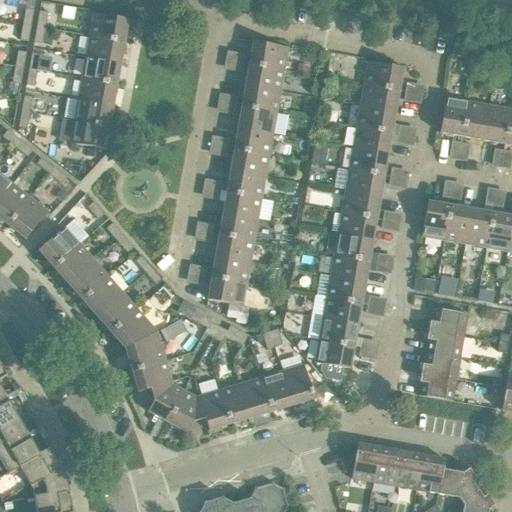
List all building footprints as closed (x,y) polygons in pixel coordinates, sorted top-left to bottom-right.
[(30,27),(33,11),(24,10),(22,25),(30,27)] [(44,29),(47,14),(39,12),(36,28),(44,29)] [(123,43),(127,21),(92,15),(88,37),(123,43)] [(27,42),(30,27),(22,25),(19,41),(27,42)] [(41,45),(44,29),(36,28),(33,43),(41,45)] [(119,65),(123,43),(88,37),(85,59),(119,65)] [(283,71),(287,49),(252,43),(248,65),(283,71)] [(22,69),(25,54),(17,52),(14,68),(22,69)] [(242,64),(243,56),(229,54),(225,57),(224,61),(242,64)] [(36,72),(39,56),(31,55),(28,70),(36,72)] [(115,86),(119,65),(85,59),(81,79),(115,86)] [(240,72),(242,64),(224,61),(224,65),(227,70),(240,72)] [(398,91),(402,69),(367,63),(363,85),(398,91)] [(279,93),(283,71),(248,65),(244,87),(279,93)] [(19,85),(22,69),(14,68),(11,83),(19,85)] [(33,87),(36,72),(28,70),(25,86),(33,87)] [(112,107),(115,86),(81,79),(77,101),(112,107)] [(394,113),(398,91),(363,85),(359,106),(394,113)] [(422,92),(419,87),(405,85),(404,93),(421,96),(422,92)] [(275,114),(279,93),(244,87),(241,108),(275,114)] [(421,100),(421,96),(404,93),(403,100),(417,103),(421,100)] [(234,107),(236,99),(222,96),(218,99),(217,104),(234,107)] [(29,114),(31,98),(23,97),(21,112),(29,114)] [(461,138),(467,103),(445,99),(439,134),(461,138)] [(108,129),(112,107),(77,101),(73,122),(108,129)] [(482,141),(488,107),(467,103),(461,138),(482,141)] [(233,114),(234,107),(217,104),(216,108),(219,112),(233,114)] [(390,134),(394,113),(359,106),(356,128),(390,134)] [(503,145),(509,111),(488,107),(482,141),(503,145)] [(271,135),(275,114),(241,108),(237,129),(271,135)] [(511,146),(511,110),(509,111),(503,145),(511,146)] [(26,129),(29,114),(21,112),(18,128),(26,129)] [(104,150),(108,129),(73,122),(69,144),(104,150)] [(415,134),(412,130),(398,127),(397,135),(414,138),(415,134)] [(386,155),(390,134),(356,128),(352,149),(386,155)] [(268,156),(271,135),(237,129),(233,150),(268,156)] [(19,141),(7,131),(2,138),(14,148),(19,141)] [(413,142),(414,138),(397,135),(395,143),(409,146),(413,142)] [(227,149),(228,141),(214,139),(210,142),(209,146),(227,149)] [(31,151),(19,141),(14,148),(26,158),(31,151)] [(457,161),(460,144),(452,143),(450,156),(453,160),(457,161)] [(465,159),(468,145),(460,144),(457,161),(461,162),(465,159)] [(226,157),(227,149),(209,146),(209,150),(212,155),(226,157)] [(383,176),(386,155),(352,149),(348,170),(383,176)] [(264,178),(268,156),(233,150),(229,172),(264,178)] [(499,169),(502,151),(495,150),(492,164),(495,168),(499,169)] [(508,167),(510,153),(502,151),(499,169),(504,169),(508,167)] [(53,168),(40,158),(35,165),(48,175),(53,168)] [(65,178),(53,168),(48,175),(60,184),(65,178)] [(379,198),(383,176),(348,170),(344,192),(379,198)] [(407,177),(404,173),(390,170),(389,178),(406,181),(407,177)] [(260,199),(264,178),(229,172),(226,193),(260,199)] [(0,199),(11,185),(0,175),(0,199)] [(406,185),(406,181),(389,178),(388,185),(402,188),(406,185)] [(219,192),(221,184),(207,182),(203,185),(202,189),(219,192)] [(450,200),(453,183),(449,182),(445,185),(442,199),(450,200)] [(458,202),(460,188),(457,184),(453,183),(450,200),(458,202)] [(0,220),(7,226),(28,199),(11,185),(0,199),(0,220)] [(218,200),(219,192),(202,189),(201,194),(204,198),(218,200)] [(492,208),(496,190),(491,190),(487,193),(485,206),(492,208)] [(500,209),(503,195),(500,191),(496,190),(492,208),(500,209)] [(375,220),(379,198),(344,192),(340,213),(375,220)] [(256,221),(260,199),(226,193),(222,215),(256,221)] [(24,240),(46,213),(28,199),(7,226),(24,240)] [(103,215),(95,206),(93,203),(87,208),(97,220),(103,215)] [(443,241),(449,207),(427,203),(421,237),(443,241)] [(464,245),(470,210),(449,207),(443,241),(464,245)] [(485,249),(491,214),(470,210),(464,245),(485,249)] [(371,241),(375,220),(340,213),(337,235),(371,241)] [(400,220),(397,216),(383,213),(381,221),(399,224),(400,220)] [(506,252),(511,218),(511,217),(491,214),(485,249),(506,252)] [(253,242),(256,221),(222,215),(218,236),(253,242)] [(398,228),(399,224),(381,221),(380,229),(394,231),(398,228)] [(122,236),(111,224),(105,230),(116,242),(122,236)] [(212,235),(213,227),(199,225),(195,228),(194,232),(212,235)] [(52,269),(78,245),(64,229),(37,252),(52,269)] [(210,243),(212,235),(194,232),(194,236),(196,240),(210,243)] [(368,262),(371,241),(337,235),(333,256),(368,262)] [(132,248),(122,236),(116,242),(126,254),(132,248)] [(249,264),(253,242),(218,236),(214,257),(249,264)] [(78,245),(52,269),(66,285),(93,262),(78,245)] [(364,283),(368,262),(333,256),(329,277),(364,283)] [(392,262),(389,258),(375,256),(374,263),(391,266),(392,262)] [(151,268),(140,257),(134,262),(144,274),(151,268)] [(245,284),(249,264),(214,257),(211,278),(245,284)] [(81,301),(107,278),(93,262),(66,285),(81,301)] [(391,271),(391,266),(374,263),(373,271),(386,273),(391,271)] [(204,277),(206,270),(192,267),(188,270),(187,274),(204,277)] [(161,280),(151,268),(144,274),(155,286),(161,280)] [(203,285),(204,277),(187,274),(186,279),(189,283),(203,285)] [(360,305),(364,283),(329,277),(325,299),(360,305)] [(95,317),(121,294),(107,278),(81,301),(95,317)] [(241,307),(245,284),(211,278),(207,301),(241,307)] [(109,333),(136,310),(121,294),(95,317),(109,333)] [(385,305),(382,301),(368,298),(366,306),(384,309),(385,305)] [(356,326),(360,305),(325,299),(322,320),(356,326)] [(383,313),(384,309),(366,306),(365,314),(379,316),(383,313)] [(197,324),(204,313),(195,308),(189,319),(197,324)] [(463,338),(467,315),(432,309),(428,332),(463,338)] [(124,350),(156,333),(136,310),(109,333),(124,350)] [(209,323),(212,318),(204,313),(197,324),(206,329),(209,323)] [(353,348),(356,326),(322,320),(318,342),(353,348)] [(212,339),(218,328),(209,323),(206,329),(203,334),(212,339)] [(232,343),(238,331),(229,327),(226,332),(224,338),(232,343)] [(224,338),(226,332),(218,328),(212,339),(221,343),(224,338)] [(280,342),(277,330),(269,333),(273,344),(280,342)] [(241,347),(247,336),(238,331),(232,343),(241,347)] [(459,359),(463,338),(428,332),(424,353),(459,359)] [(164,362),(156,333),(124,350),(131,372),(164,362)] [(273,344),(269,333),(261,335),(265,346),(273,344)] [(507,345),(509,336),(499,335),(498,344),(507,345)] [(374,343),(361,340),(359,348),(376,351),(377,347),(374,343)] [(349,369),(353,348),(318,342),(314,363),(349,369)] [(506,354),(507,345),(498,344),(496,353),(506,354)] [(376,356),(376,351),(359,348),(358,356),(371,359),(376,356)] [(455,380),(459,359),(424,353),(420,374),(455,380)] [(171,383),(164,362),(131,372),(137,393),(149,390),(149,389),(171,383)] [(313,400),(303,366),(281,373),(291,407),(313,400)] [(291,407),(281,373),(260,379),(270,413),(291,407)] [(451,403),(455,380),(420,374),(416,396),(451,403)] [(511,413),(511,377),(506,376),(500,411),(511,413)] [(500,388),(501,379),(492,378),(490,386),(500,388)] [(270,413),(260,379),(240,385),(250,419),(270,413)] [(166,423),(183,392),(172,386),(171,383),(149,389),(149,390),(152,402),(147,412),(166,423)] [(250,419),(240,385),(219,391),(229,425),(250,419)] [(498,397),(500,388),(490,386),(489,395),(498,397)] [(229,425),(219,391),(198,398),(205,420),(204,420),(207,431),(229,425)] [(205,420),(198,398),(195,399),(183,392),(166,423),(186,434),(192,423),(204,420),(205,420)] [(0,428),(16,419),(5,400),(0,403),(0,428)] [(0,453),(27,438),(26,436),(16,419),(0,428),(0,453)] [(38,456),(37,455),(27,438),(0,453),(0,462),(7,475),(18,469),(18,468),(38,456)] [(372,484),(379,449),(356,445),(350,480),(372,484)] [(59,468),(48,449),(37,455),(38,456),(18,468),(18,469),(28,486),(59,468)] [(394,487),(400,452),(379,449),(372,484),(394,487)] [(415,491),(421,456),(400,452),(394,487),(415,491)] [(436,495),(441,470),(442,470),(444,460),(421,456),(415,491),(436,495)] [(68,492),(66,480),(59,468),(28,486),(32,492),(33,498),(68,492)] [(477,491),(471,483),(475,480),(468,470),(462,474),(442,470),(441,470),(436,495),(458,499),(460,502),(477,491)] [(286,511),(289,507),(283,489),(271,483),(254,488),(247,500),(233,504),(221,498),(203,503),(198,511),(286,511)] [(487,511),(487,510),(494,506),(486,495),(482,498),(477,491),(460,502),(463,506),(461,511),(487,511)] [(71,511),(68,492),(33,498),(35,511),(71,511)]
